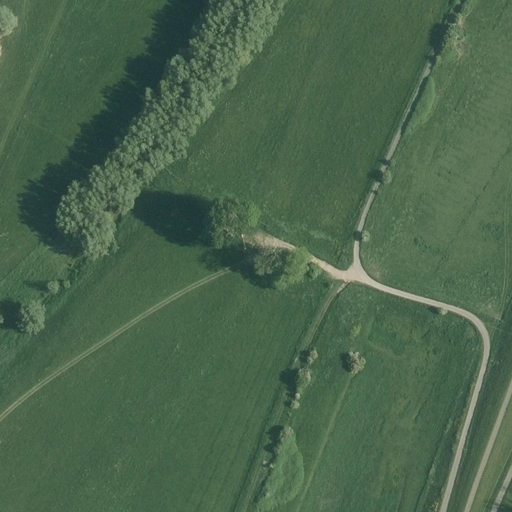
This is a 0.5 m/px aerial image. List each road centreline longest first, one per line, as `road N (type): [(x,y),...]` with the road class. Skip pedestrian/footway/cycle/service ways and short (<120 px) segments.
road 1 (unclassified): [(464,0),(399,132),(355,253),(355,273),(371,284),(451,309),(479,329),(476,385),(442,511)]
road 2 (track): [(0,420),(90,346),(267,241)]
road 3 (track): [(355,273),(315,326),(240,511)]
road 4 (track): [(124,263),(0,406)]
